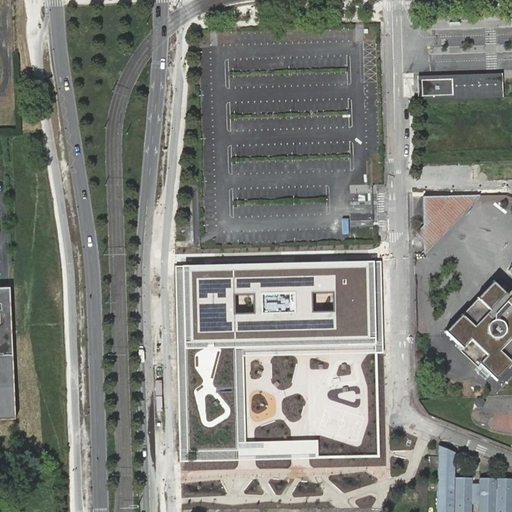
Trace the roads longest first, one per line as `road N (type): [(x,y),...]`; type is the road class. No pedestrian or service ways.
road 1 (unclassified): [(392,0),(404,409),(511,459)]
road 2 (secondary): [(56,0),(92,270),(101,511)]
road 3 (secondary): [(150,511),(142,271),(161,0)]
